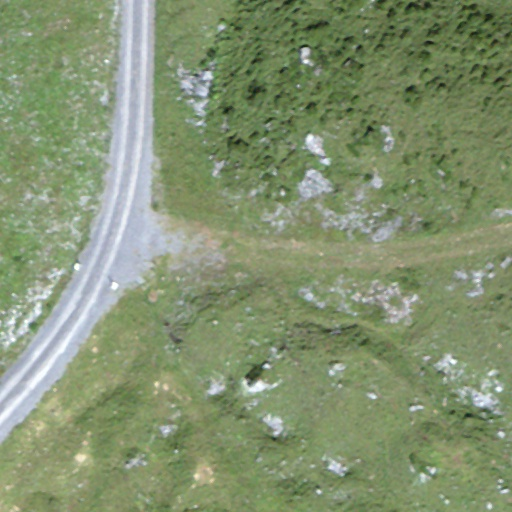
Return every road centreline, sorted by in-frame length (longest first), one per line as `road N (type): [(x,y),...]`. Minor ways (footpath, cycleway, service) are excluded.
road 1 (track): [(137,0),(137,128),(103,277),(48,363),(0,414)]
road 2 (track): [(115,237),(274,257),(424,248),(511,230)]
